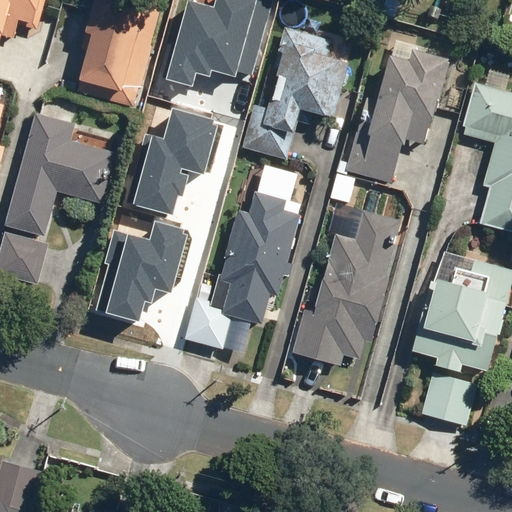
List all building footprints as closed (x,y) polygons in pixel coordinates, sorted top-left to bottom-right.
[(0,0),(0,43),(2,35),(14,39),(19,24),(38,29),(46,0),(0,0)] [(79,93),(133,107),(161,3),(147,0),(94,0),(85,33),(93,35),(80,81),(82,81),(79,93)] [(274,23),(256,19),(250,43),(268,47),(274,23)] [(242,148),(288,161),(302,109),(334,118),(349,63),(327,57),(332,40),(284,27),(271,73),(277,75),(265,119),(251,115),(242,148)] [(199,45),(180,41),(171,79),(190,83),(199,45)] [(258,57),(215,46),(200,106),(243,117),(258,57)] [(409,62),(389,57),(378,102),(366,98),(346,172),(393,185),(402,147),(405,148),(407,142),(425,146),(431,120),(434,120),(437,103),(441,103),(452,60),(414,51),(409,62)] [(511,93),(474,83),(459,137),(496,147),(474,223),(511,233),(511,93)] [(7,225),(46,235),(58,192),(103,204),(116,153),(71,142),(76,124),(36,113),(7,225)] [(203,238),(195,236),(198,223),(212,226),(218,200),(205,197),(211,172),(200,169),(205,150),(156,138),(152,157),(127,260),(181,273),(187,250),(200,253),(203,238)] [(356,182),(335,177),(329,201),(350,206),(356,182)] [(224,349),(232,317),(262,325),(271,294),(279,296),(301,214),(284,210),(287,201),(256,192),(250,213),(238,210),(225,259),(226,259),(222,275),(220,274),(212,302),(196,298),(185,339),(224,349)] [(328,231),(294,354),(342,368),(345,357),(361,362),(366,343),(371,345),(390,275),(388,275),(403,222),(362,211),(354,238),(328,231)] [(0,253),(0,273),(39,284),(49,245),(5,234),(0,253)] [(511,271),(440,252),(413,353),(436,359),(434,367),(460,374),(462,366),(487,373),(511,282),(511,271)] [(124,312),(96,302),(90,318),(118,328),(124,312)] [(478,385),(433,373),(422,415),(467,427),(478,385)] [(0,511),(32,511),(43,471),(2,460),(0,469),(0,511)]
